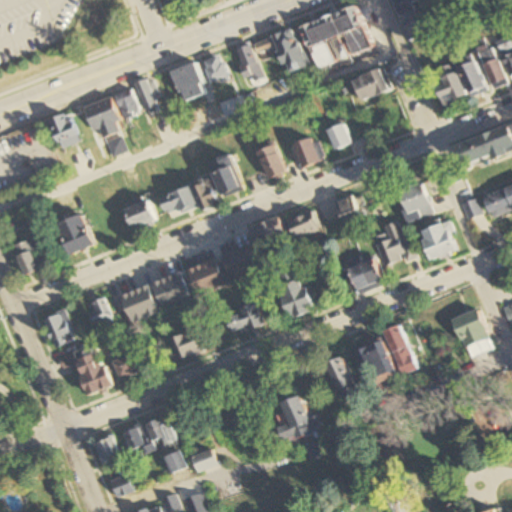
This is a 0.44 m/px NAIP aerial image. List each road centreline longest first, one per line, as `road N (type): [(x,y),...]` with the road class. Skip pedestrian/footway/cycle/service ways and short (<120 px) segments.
road 1 (residential): [(511,252),(0,455)]
road 2 (residential): [(511,107),(13,303)]
road 3 (residential): [(511,353),(375,0)]
road 4 (secondary): [(287,0),(0,111)]
road 5 (residential): [(97,511),(0,270)]
road 6 (residential): [(511,356),(365,410)]
